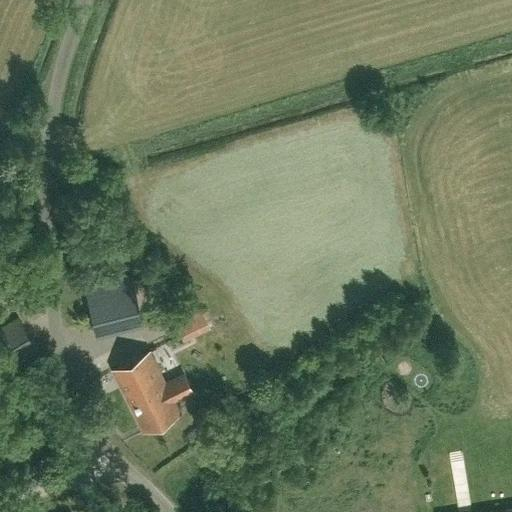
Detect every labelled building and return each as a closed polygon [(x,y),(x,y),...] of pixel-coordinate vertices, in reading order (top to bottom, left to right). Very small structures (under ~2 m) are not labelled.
[(85,289),(94,324),(140,312),(132,277),(85,289)] [(189,342),(216,328),(206,309),(179,322),(189,342)] [(0,359),(6,369),(38,350),(18,317),(0,328),(0,359)] [(149,351),(131,360),(113,369),(144,430),(180,413),(173,400),(192,390),(184,374),(165,383),(149,351)] [(466,496),(493,489),(491,479),(463,485),(466,496)] [(379,511),(369,484),(289,511),(379,511)]
